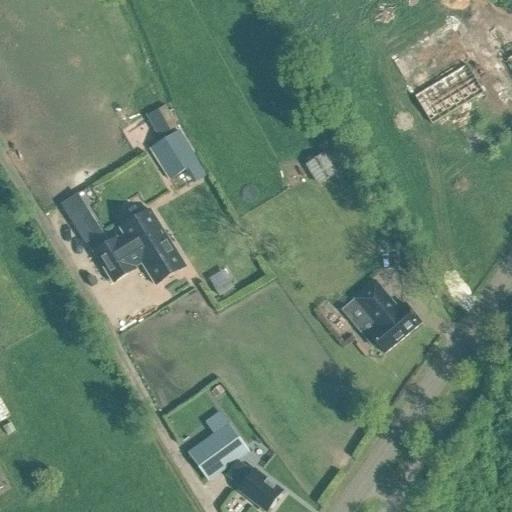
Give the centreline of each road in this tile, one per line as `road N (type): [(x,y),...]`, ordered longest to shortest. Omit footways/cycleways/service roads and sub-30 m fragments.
road 1 (unclassified): [(205,511),(0,171)]
road 2 (tertiary): [(342,511),(511,266)]
